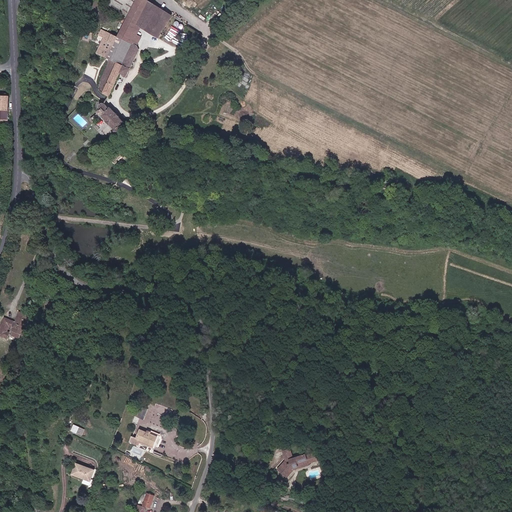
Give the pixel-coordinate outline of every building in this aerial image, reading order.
[(130,18),(138,0),(116,0),(112,10),(130,18)] [(134,32),(139,22),(144,24),(156,3),(149,0),(138,0),(130,18),(121,38),(133,44),(138,34),(134,32)] [(173,11),(156,3),(144,24),(149,27),(149,28),(162,34),(163,32),(165,33),(166,30),(165,30),(173,11)] [(137,60),(141,51),(140,47),(135,44),(133,44),(121,38),(105,31),(101,38),(106,41),(100,55),(113,61),(101,83),(100,89),(102,92),(111,97),(122,74),(129,77),(133,69),(126,66),(131,57),(137,60)] [(139,35),(135,44),(140,47),(144,37),(139,35)] [(126,66),(133,69),(137,60),(131,57),(126,66)] [(0,95),(0,127),(9,128),(10,96),(0,95)] [(119,131),(122,135),(127,130),(124,126),(128,123),(124,117),(120,112),(119,113),(114,107),(113,109),(109,104),(106,103),(102,106),(105,110),(102,113),(105,116),(106,116),(111,121),(111,122),(114,126),(115,125),(119,130),(119,131)] [(13,331),(21,334),(28,315),(20,312),(15,323),(13,322),(14,321),(5,318),(1,327),(9,329),(10,326),(14,328),(12,331),(13,331)] [(8,332),(9,329),(1,327),(0,329),(0,335),(7,338),(9,333),(8,332)] [(150,409),(144,406),(139,417),(145,420),(150,409)] [(82,435),(86,429),(75,423),(72,430),(82,435)] [(158,435),(149,432),(143,429),(138,438),(134,437),(132,442),(142,446),(144,441),(149,443),(146,448),(154,451),(157,444),(155,443),(158,435)] [(158,435),(155,443),(157,444),(161,434),(150,429),(149,432),(158,435)] [(310,465),(310,463),(307,455),(307,454),(295,457),(293,449),(292,449),(291,444),(285,446),(286,450),(285,450),(287,460),(281,469),(290,476),(296,469),(310,465)] [(316,453),(307,455),(310,463),(318,461),(316,453)] [(96,470),(78,463),(73,475),(91,481),(96,470)] [(156,498),(149,495),(144,506),(151,509),(156,498)]
